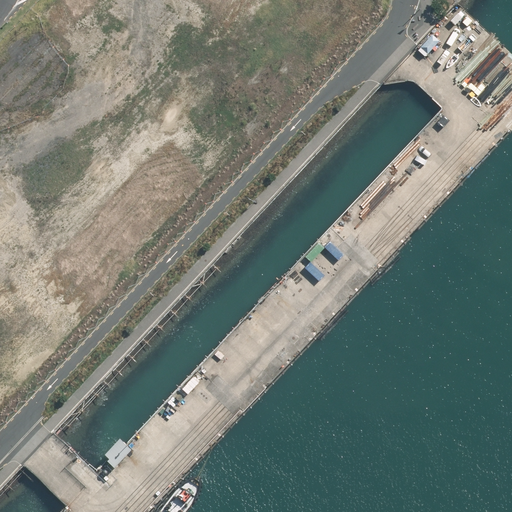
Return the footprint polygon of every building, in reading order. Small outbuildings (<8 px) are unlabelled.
[(40,77),(108,0),(87,0),(28,66),(40,77)] [(140,9),(130,0),(113,0),(102,12),(121,29),(140,9)] [(359,0),(326,31),(333,38),(374,0),(359,0)] [(283,44),(286,45),(289,45),(292,45),(295,44),(297,43),(300,41),(302,39),(303,37),(304,34),(305,32),(305,29),(305,26),(304,23),(303,21),(301,18),(299,16),(297,15),(294,14),(291,13),(289,13),(286,13),(283,14),(280,15),(278,17),(276,19),(275,21),(273,24),(273,26),(273,29),(273,32),(274,35),(275,37),(276,40),(278,42),(281,43),(283,44)] [(425,56),(440,41),(433,34),(418,49),(425,56)] [(242,39),(230,50),(238,59),(241,56),(255,72),(264,63),(242,39)] [(79,40),(73,51),(100,64),(98,66),(128,81),(137,62),(112,50),(110,56),(79,40)] [(0,99),(26,75),(2,50),(0,51),(0,99)] [(297,82),(300,83),(310,83),(312,83),(314,81),(316,80),(318,78),(320,76),(321,73),(321,71),(322,68),(321,65),(321,63),(320,60),(318,58),(317,56),(315,55),(313,53),(310,52),(308,52),(305,52),(302,52),(300,53),(297,54),(295,55),(293,57),(292,59),(291,61),(290,64),(289,66),(289,69),(290,72),(290,74),(292,76),(293,78),(295,80),(297,82)] [(193,98),(244,148),(269,123),(268,121),(277,112),(285,120),(291,114),(282,106),(278,110),(229,62),(193,98)] [(443,129),(457,114),(450,108),(436,123),(443,129)] [(22,149),(24,166),(42,164),(45,187),(81,182),(79,167),(84,166),(83,160),(91,158),(88,140),(22,149)] [(97,252),(102,257),(97,262),(109,274),(114,268),(117,271),(206,178),(186,159),(97,252)] [(34,253),(6,227),(0,233),(0,245),(22,266),(34,253)] [(306,266),(326,244),(320,238),(299,260),(306,266)] [(277,282),(265,293),(277,305),(288,294),(277,282)] [(0,351),(13,352),(18,351),(23,349),(27,346),(31,342),(34,338),(36,334),(38,329),(39,324),(39,319),(38,314),(36,309),(34,305),(31,301),(27,297),(23,295),(18,293),(13,291),(8,291),(3,291),(0,292),(0,351)] [(80,328),(91,316),(81,307),(70,319),(80,328)] [(193,389),(192,388),(196,384),(197,385),(199,383),(193,377),(182,388),(188,394),(193,389)] [(131,451),(119,440),(104,456),(108,460),(106,462),(114,469),(131,451)] [(80,459),(69,470),(92,492),(96,487),(99,490),(105,484),(80,459)] [(130,476),(121,487),(131,495),(134,491),(137,493),(143,487),(130,476)]
